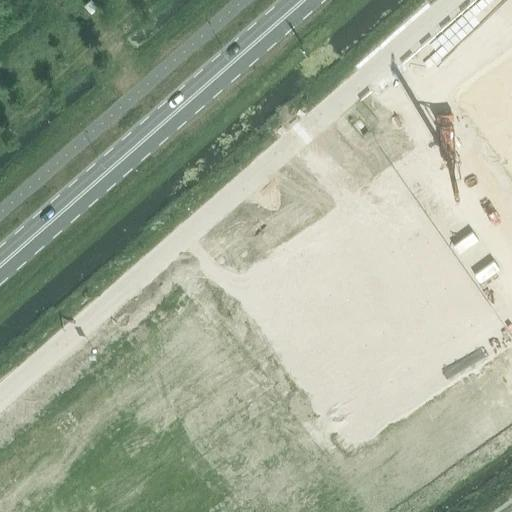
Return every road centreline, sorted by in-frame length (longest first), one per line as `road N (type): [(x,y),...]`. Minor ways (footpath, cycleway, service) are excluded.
road 1 (residential): [(0,399),(457,0)]
road 2 (primary): [(0,268),(306,0)]
